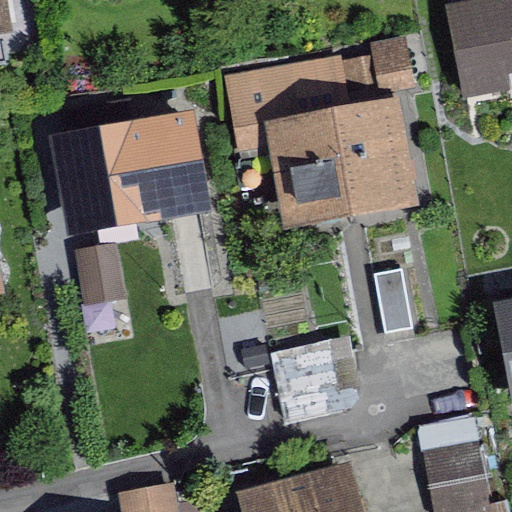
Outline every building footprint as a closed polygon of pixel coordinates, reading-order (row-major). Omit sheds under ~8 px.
[(511,0),(493,0),(448,9),(465,95),(506,87),(501,60),(511,57),(511,0)] [(375,58),(348,63),(353,91),(427,78),(421,46),(405,49),(404,40),(373,46),(375,58)] [(324,69),(232,86),(243,146),(284,139),(298,214),(348,205),(331,111),(324,69)] [(331,111),(348,205),(399,196),(384,115),(380,116),(378,103),(331,111)] [(128,107),(63,118),(81,222),(203,201),(190,126),(133,136),(128,107)] [(111,250),(81,255),(89,300),(119,294),(111,250)] [(401,270),(374,275),(385,333),(412,328),(401,270)] [(511,308),(501,311),(511,368),(511,308)] [(343,408),(337,379),(280,392),(286,420),(343,408)] [(475,446),(426,454),(436,511),(460,511),(486,508),(475,446)] [(126,511),(173,511),(170,492),(164,487),(123,495),(126,511)] [(363,511),(360,501),(344,506),(339,487),(261,508),(261,511),(363,511)]
